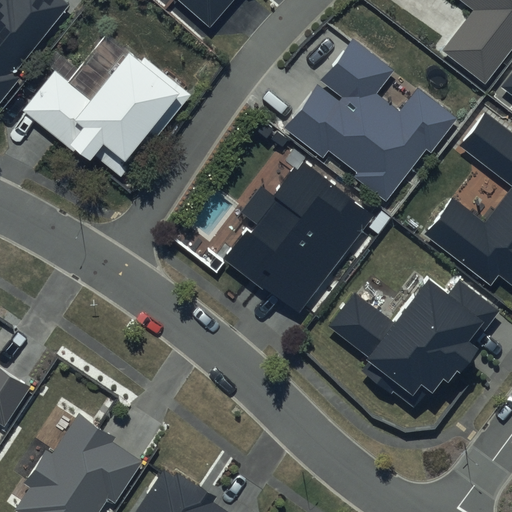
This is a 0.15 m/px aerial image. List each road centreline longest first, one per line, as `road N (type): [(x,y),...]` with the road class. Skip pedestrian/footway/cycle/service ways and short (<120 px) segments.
road 1 (residential): [(112,270),(190,324),(406,511)]
road 2 (residential): [(112,270),(223,99),(307,0)]
road 3 (residential): [(0,207),(112,270)]
